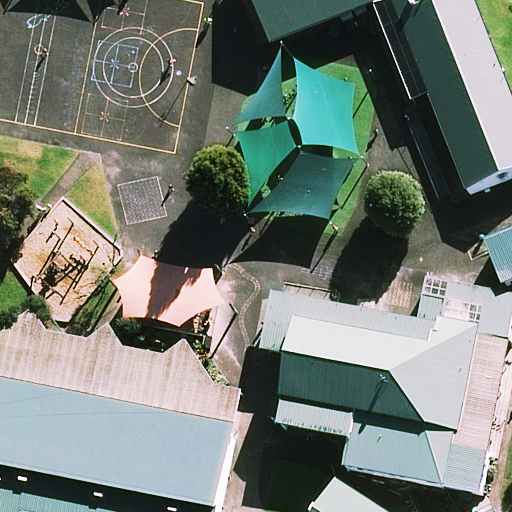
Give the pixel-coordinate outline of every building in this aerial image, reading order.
[(468,203),(511,185),(511,106),(470,0),(251,0),(274,56),(393,10),(468,203)] [(191,334),(220,321),(223,279),(124,270),(119,327),(191,334)] [(487,338),(268,298),(244,427),(463,467),(487,338)] [(225,511),(240,431),(0,386),(0,511),(225,511)] [(383,511),(337,482),(317,511),(383,511)]
